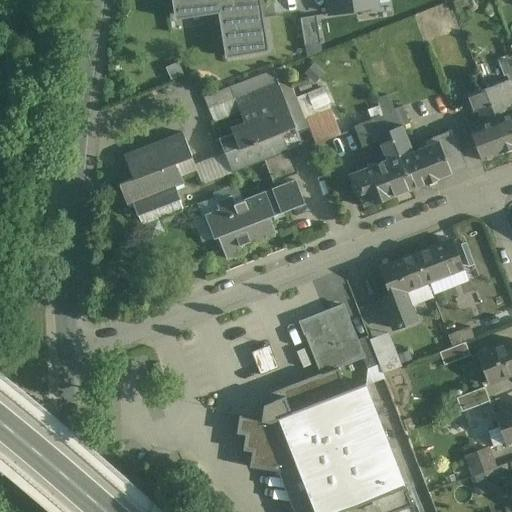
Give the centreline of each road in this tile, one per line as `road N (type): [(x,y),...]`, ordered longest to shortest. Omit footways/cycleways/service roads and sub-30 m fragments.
road 1 (residential): [(67,351),(483,190)]
road 2 (tertiary): [(96,0),(77,134),(67,351)]
road 3 (unknown): [(138,324),(281,511)]
road 4 (tertiary): [(67,351),(74,511)]
road 5 (primary): [(0,425),(107,511)]
